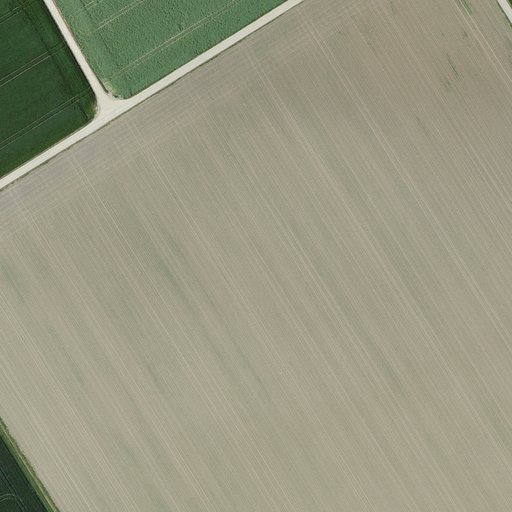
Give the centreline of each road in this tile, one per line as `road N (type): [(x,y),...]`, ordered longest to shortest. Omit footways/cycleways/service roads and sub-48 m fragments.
road 1 (track): [(0,184),(296,0)]
road 2 (track): [(118,111),(54,0)]
